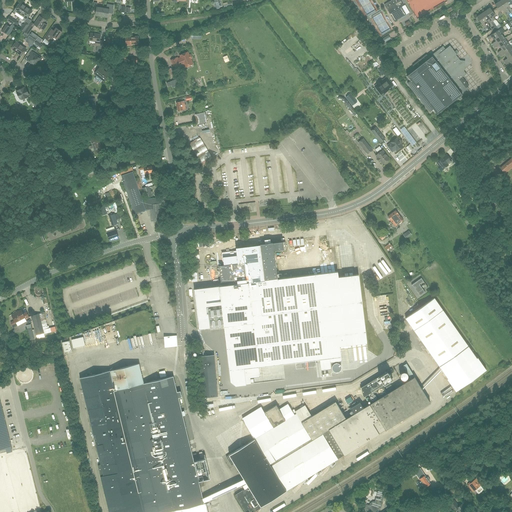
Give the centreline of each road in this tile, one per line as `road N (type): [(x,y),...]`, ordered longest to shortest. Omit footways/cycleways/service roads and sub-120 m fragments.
road 1 (residential): [(177,231),(149,36)]
road 2 (residential): [(0,298),(107,250),(177,231)]
road 3 (unclassified): [(0,330),(51,511)]
road 4 (unclassified): [(177,231),(333,212)]
